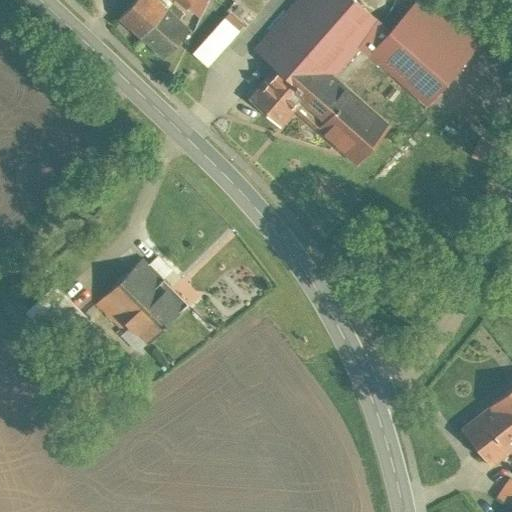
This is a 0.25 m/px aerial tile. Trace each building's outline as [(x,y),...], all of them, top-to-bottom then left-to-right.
[(164,0),(139,0),(124,18),(145,37),(172,7),(164,0)] [(360,0),(299,0),(262,46),(283,64),(316,90),(324,97),(338,79),(363,49),(386,21),(360,0)] [(484,42),(433,0),(420,0),(397,29),(374,57),(433,105),(484,42)] [(172,7),(145,37),(167,57),(195,27),(172,7)] [(227,12),(188,54),(204,68),(242,25),(227,12)] [(363,49),(374,57),(397,29),(386,21),(363,49)] [(254,100),(287,126),(299,111),(316,90),(283,64),(254,100)] [(299,111),(363,162),(394,124),(338,79),(324,97),(316,90),(299,111)] [(148,258),(101,304),(147,350),(194,304),(148,258)] [(61,285),(32,311),(61,344),(91,318),(61,285)] [(511,391),(467,427),(496,464),(511,450),(511,391)] [(511,483),(503,498),(511,504),(511,483)]
